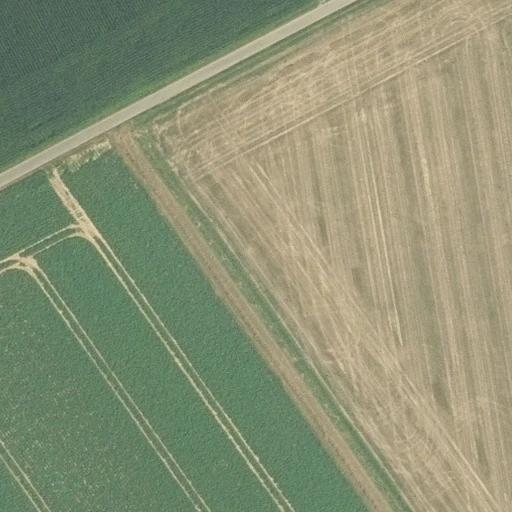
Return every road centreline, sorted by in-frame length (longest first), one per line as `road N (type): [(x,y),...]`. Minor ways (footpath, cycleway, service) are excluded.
road 1 (track): [(375,511),(105,125)]
road 2 (track): [(350,0),(0,180)]
